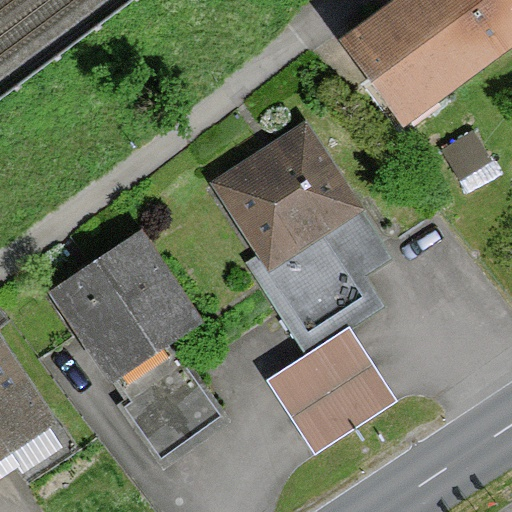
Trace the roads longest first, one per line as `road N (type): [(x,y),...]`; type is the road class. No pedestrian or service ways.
road 1 (residential): [(0,261),(364,0)]
road 2 (primary): [(378,511),(511,423)]
